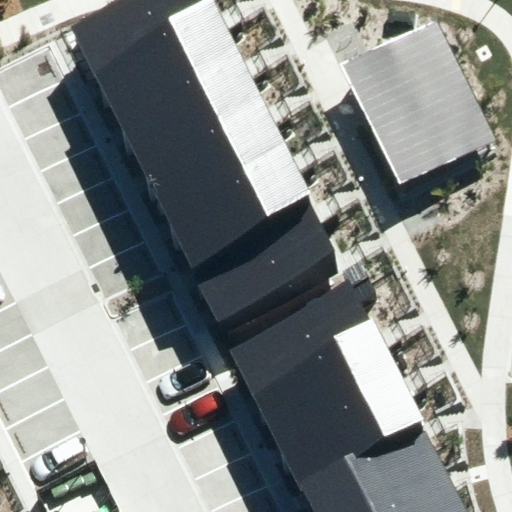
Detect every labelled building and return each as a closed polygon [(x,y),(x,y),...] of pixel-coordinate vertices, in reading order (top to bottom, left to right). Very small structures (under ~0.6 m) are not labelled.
[(130,0),(59,38),(81,80),(204,14),(196,0),(130,0)] [(81,80),(106,126),(229,60),(204,14),(81,80)] [(437,17),(342,63),(399,181),(495,135),(437,17)] [(106,126),(133,175),(255,110),(229,60),(106,126)] [(133,175),(159,224),(282,159),(255,110),(133,175)] [(159,224),(184,270),(306,205),(282,159),(159,224)] [(306,205),(184,270),(213,324),(335,259),(306,205)] [(223,349),(245,391),(368,326),(346,284),(223,349)] [(245,391),(270,437),(393,371),(368,326),(245,391)] [(270,437),(297,486),(419,421),(393,371),(270,437)] [(297,486),(310,511),(366,511),(446,470),(419,421),(297,486)] [(366,511),(467,511),(446,470),(366,511)]
